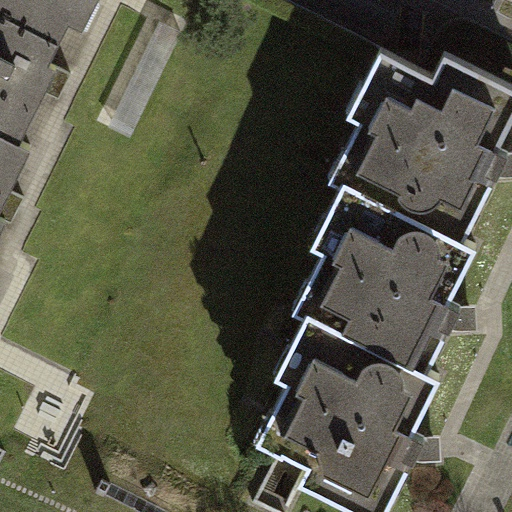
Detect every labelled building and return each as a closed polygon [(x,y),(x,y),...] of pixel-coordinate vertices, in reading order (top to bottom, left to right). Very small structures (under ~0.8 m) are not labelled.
[(0,0),(0,10),(60,40),(69,21),(82,27),(95,0),(0,0)] [(289,0),(381,46),(400,10),(380,0),(289,0)] [(60,40),(0,10),(0,129),(20,140),(20,139),(57,65),(49,61),(60,40)] [(344,179),(463,238),(496,174),(498,175),(509,152),(496,146),(511,114),(511,82),(446,50),(434,73),(381,46),(348,113),(360,119),(332,173),(344,179)] [(20,140),(0,129),(0,229),(6,217),(0,214),(0,206),(31,145),(20,139),(20,140)] [(308,310),(427,369),(448,328),(450,329),(461,305),(448,299),(475,245),(463,238),(344,179),(332,173),(330,178),(342,184),(312,244),(323,250),(296,304),(308,310)] [(309,462),(300,479),(365,511),(384,511),(412,459),(413,459),(425,436),(412,429),(440,375),(427,369),(308,310),(296,304),(293,309),(306,315),(276,374),(287,380),(257,440),(283,453),(285,450),(309,462)] [(283,511),(300,479),(309,462),(285,450),(283,453),(260,500),(283,511)]
